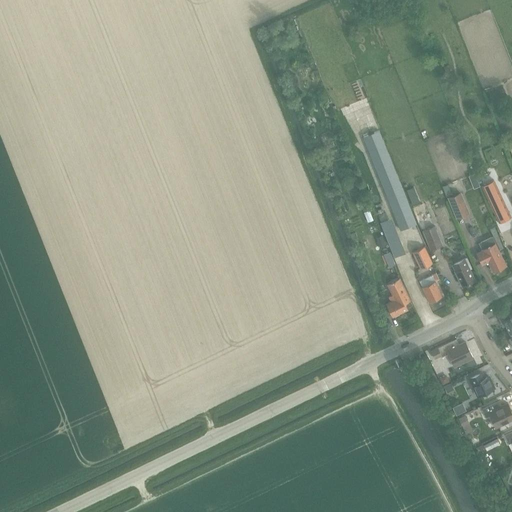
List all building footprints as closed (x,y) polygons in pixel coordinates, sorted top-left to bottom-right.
[(400,230),(416,223),(379,131),(363,137),(400,230)] [(492,182),(481,187),(499,223),(509,218),(492,182)] [(460,191),(447,197),(456,218),(469,212),(460,191)] [(405,252),(391,219),(380,223),(394,256),(405,252)] [(442,244),(435,226),(423,230),(431,249),(442,244)] [(483,250),(477,254),(482,264),(488,261),(493,271),(505,265),(498,250),(504,247),(495,226),(490,229),(494,236),(492,237),(480,243),(483,250)] [(355,231),(349,233),(352,242),(358,240),(355,231)] [(379,247),(385,245),(382,235),(376,238),(379,247)] [(424,246),(413,252),(421,268),(432,263),(424,246)] [(389,267),(395,265),(390,253),(385,255),(389,267)] [(455,271),(463,286),(475,280),(470,269),(472,268),(467,257),(453,264),(456,270),(455,271)] [(430,302),(442,296),(435,281),(439,279),(436,273),(419,281),(430,302)] [(407,307),(412,304),(399,277),(387,283),(393,294),(388,296),(391,302),(386,304),(392,316),(408,309),(407,307)] [(504,322),(509,332),(511,330),(511,315),(510,316),(507,310),(497,315),(501,323),(504,322)] [(442,357),(448,354),(454,367),(473,357),(466,342),(459,345),(457,339),(432,351),(436,359),(442,356),(442,357)] [(469,378),(478,396),(494,388),(489,376),(484,378),(482,373),(469,378)] [(443,376),(439,378),(442,384),(449,381),(447,377),(443,376)] [(444,386),(447,393),(454,389),(451,383),(444,386)] [(499,401),(482,409),(486,417),(490,415),(496,428),(508,422),(509,425),(511,423),(511,411),(508,403),(502,406),(499,401)] [(470,424),(469,422),(465,414),(458,418),(463,427),(470,424)]
